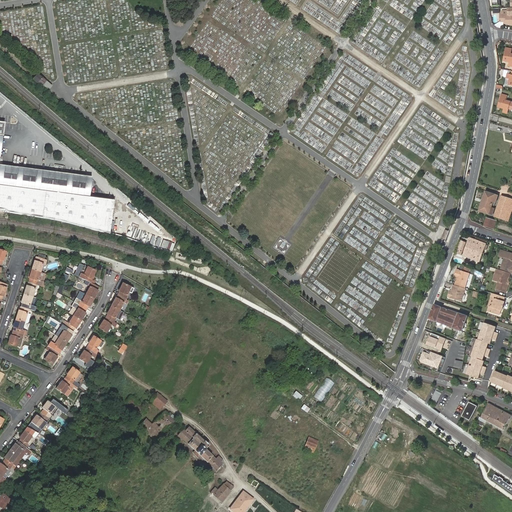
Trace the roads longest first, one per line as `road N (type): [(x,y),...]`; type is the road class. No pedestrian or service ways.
road 1 (unclassified): [(128,222),(128,208),(111,189),(0,99)]
road 2 (tertiary): [(460,225),(402,371)]
